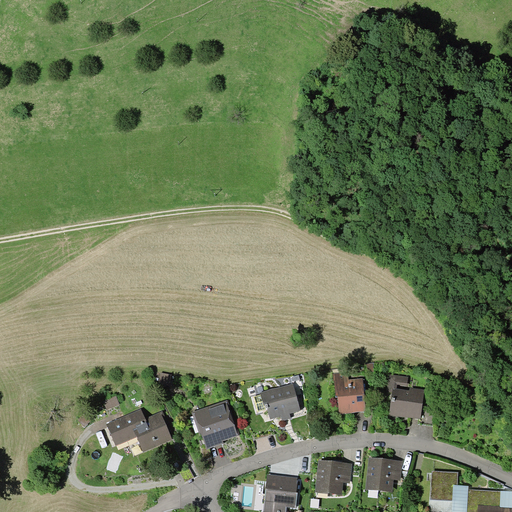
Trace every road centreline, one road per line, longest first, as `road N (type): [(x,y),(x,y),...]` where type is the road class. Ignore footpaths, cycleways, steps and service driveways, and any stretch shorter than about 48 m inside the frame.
road 1 (track): [(0,242),(236,207),(286,215),(387,261),(415,284),(511,428)]
road 2 (residential): [(196,489),(281,455),(360,440),(432,447),(511,477)]
road 3 (track): [(511,268),(494,229),(436,163),(385,35)]
